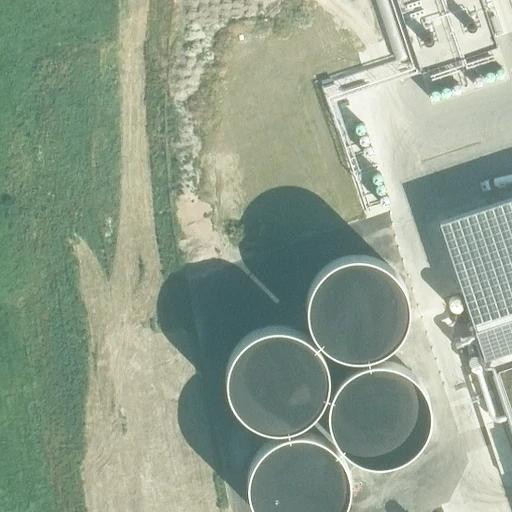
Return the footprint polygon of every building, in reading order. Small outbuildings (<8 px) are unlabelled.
[(481,0),(396,0),(421,73),(497,47),(481,0)] [(511,199),(440,223),(511,439),(511,199)] [(373,253),(356,250),(339,253),(324,262),(313,275),(307,292),(307,309),(312,324),(321,336),(334,345),(349,350),(365,350),(380,344),(393,335),(402,322),(406,307),(406,291),(400,275),(388,262),(373,253)] [(294,332),(277,329),(260,332),(245,341),(234,354),(228,371),(228,388),(233,403),(243,415),(256,424),(271,429),(286,429),(301,423),(314,414),(323,401),(327,386),(327,370),(321,354),(310,341),(294,332)] [(398,364),(380,361),(363,365),(348,373),(337,387),(331,403),(331,420),(336,435),(346,448),(359,457),(374,461),(389,461),(404,456),(417,446),(426,433),(430,418),(430,403),(424,386),(413,373),(398,364)] [(315,439),(298,436),(281,439),(266,447),(255,461),(249,477),(249,495),(254,509),(256,511),(340,511),(344,508),(348,492),(348,477),(342,460),(331,447),(315,439)]
